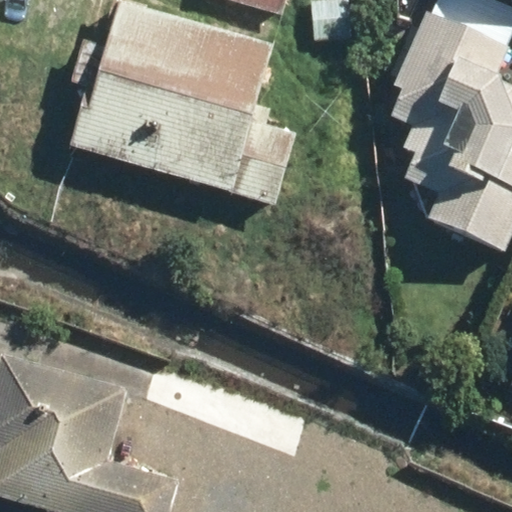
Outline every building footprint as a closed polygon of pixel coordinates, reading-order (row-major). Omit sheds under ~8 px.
[(286,0),(210,0),(281,20),(286,0)] [(345,0),(325,0),(309,2),(313,43),(350,40),(345,0)] [(511,35),(511,10),(487,0),(438,0),(431,18),(425,16),(393,93),(400,96),(389,123),(411,132),(402,155),(415,160),(404,185),(438,199),(427,226),(505,259),(511,243),(511,87),(497,81),(510,49),(507,48),(511,35)] [(275,52),(119,9),(100,79),(90,77),(69,152),(277,210),(298,136),(255,125),(275,52)] [(128,395),(2,360),(0,366),(0,453),(0,501),(39,511),(172,511),(180,485),(109,465),(128,395)] [(373,511),(387,456),(293,433),(274,511),(373,511)]
